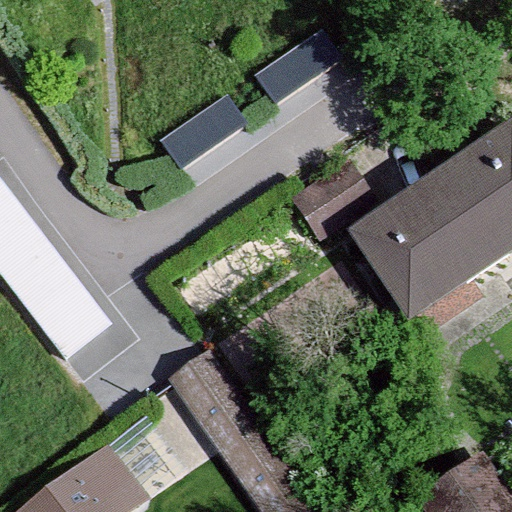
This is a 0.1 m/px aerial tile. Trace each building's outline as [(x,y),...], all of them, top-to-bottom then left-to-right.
[(346,58),(324,27),(269,67),(291,97),(346,58)] [(252,126),(230,96),(176,135),(198,165),(252,126)] [(415,344),(511,280),(511,142),(351,247),(415,344)] [(0,289),(63,371),(112,333),(0,189),(0,289)] [(150,511),(112,459),(38,511),(150,511)] [(511,511),(511,505),(485,469),(429,509),(431,511),(511,511)]
